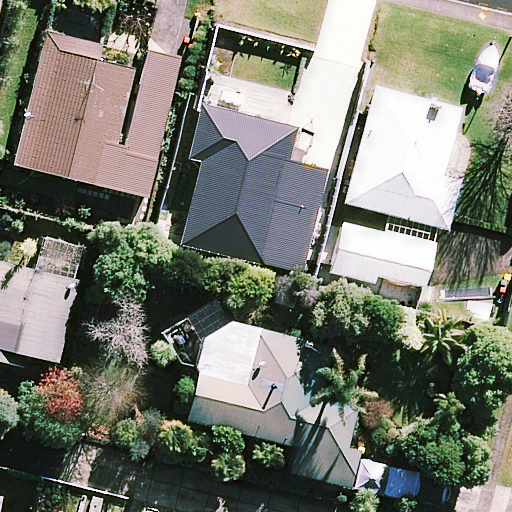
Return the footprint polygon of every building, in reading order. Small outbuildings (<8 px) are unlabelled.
[(100,43),(45,30),(12,163),(103,186),(112,151),(153,161),(179,53),(144,45),(138,69),(96,59),(100,43)] [(385,216),(435,226),(447,229),(458,179),(441,175),(455,113),(416,104),(417,98),(368,87),(342,202),(386,212),(385,216)] [(435,226),(385,216),(381,233),(335,223),(326,264),(422,286),(435,226)] [(0,359),(19,364),(21,353),(55,361),(82,244),(37,234),(29,269),(0,261),(0,359)] [(221,319),(207,295),(159,323),(191,379),(182,418),(295,445),(289,472),(348,486),(366,406),(318,394),(330,345),(221,319)]
